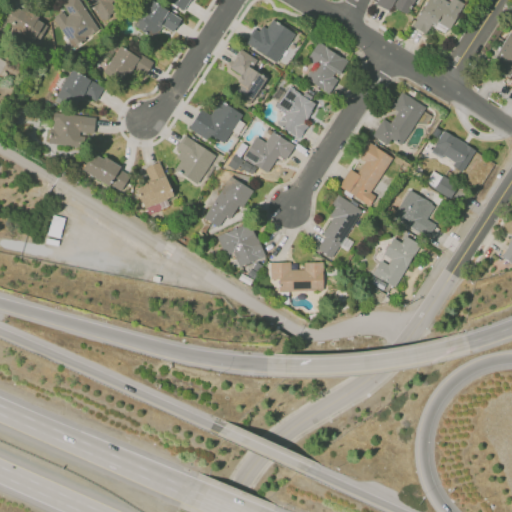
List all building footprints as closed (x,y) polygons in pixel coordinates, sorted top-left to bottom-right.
[(110,0),(87,0),(100,22),(117,12),(110,0)] [(181,19),(153,0),(150,0),(133,25),(153,39),(162,25),(172,32),(181,19)] [(192,0),(193,0),(192,0),(165,0),(182,11),(189,0),(192,0)] [(377,0),(375,5),(390,11),(392,8),(408,15),(414,0),(377,0)] [(427,0),(446,0),(450,2),(451,0),(457,0),(464,4),(446,35),(431,26),(426,35),(412,26),(427,0)] [(3,27),(31,43),(44,19),(15,4),(3,27)] [(294,33),(271,19),(265,29),(258,24),(245,43),(275,63),(294,33)] [(510,34),(511,35),(511,76),(510,78),(491,66),(510,34)] [(337,77),(347,60),(316,42),(306,59),(314,63),(305,79),(328,93),(338,77),(337,77)] [(135,56),(119,45),(102,71),(120,83),(131,67),(144,76),(153,61),(138,52),(135,56)] [(249,104),(266,77),(251,68),(257,59),(239,48),(228,67),(242,75),(231,93),(249,104)] [(95,101),(103,87),(70,68),(54,97),(74,109),(82,94),(95,101)] [(297,138),(307,125),(302,122),(315,104),(289,86),(274,107),(283,113),(276,123),(297,138)] [(424,106),(403,93),(387,121),(382,119),(371,138),(386,146),(391,138),(402,145),(424,106)] [(242,114),(219,100),(210,115),(199,108),(188,126),(221,147),(242,114)] [(48,143),(81,147),(83,133),(93,134),(95,116),(52,111),(48,143)] [(461,171),(474,149),(443,130),(431,150),(453,163),(452,165),(461,171)] [(268,173),(278,155),(285,159),(294,145),(271,131),(265,142),(256,136),(243,158),(268,173)] [(195,184),(215,156),(186,136),(173,155),(180,160),(173,169),(195,184)] [(391,156),(367,142),(359,158),(364,160),(357,173),(349,168),(338,187),(368,205),(374,194),(370,193),(391,156)] [(109,184),(118,164),(90,152),(81,172),(109,184)] [(173,197),(159,160),(145,166),(151,181),(135,186),(143,208),(173,197)] [(129,171),(118,167),(110,185),(120,190),(129,171)] [(457,183),(432,172),(425,185),(451,197),(457,183)] [(252,189),(227,175),(203,219),(217,227),(224,215),(230,218),(237,204),(242,207),(252,189)] [(435,222),(429,219),(436,205),(407,189),(391,218),(427,237),(435,222)] [(331,257),(338,245),(347,250),(352,241),(345,237),(361,209),(337,195),(332,205),(336,207),(313,246),(331,257)] [(263,256),(250,221),(215,234),(224,256),(233,253),(238,266),(263,256)] [(371,275),(395,287),(419,243),(404,235),(401,242),(392,237),(383,253),(391,257),(387,264),(379,260),(371,275)] [(511,236),(500,256),(511,263),(511,236)] [(322,289),(322,262),(304,262),(304,269),(290,269),(290,261),(269,262),(270,279),(278,279),(278,290),(322,289)]
